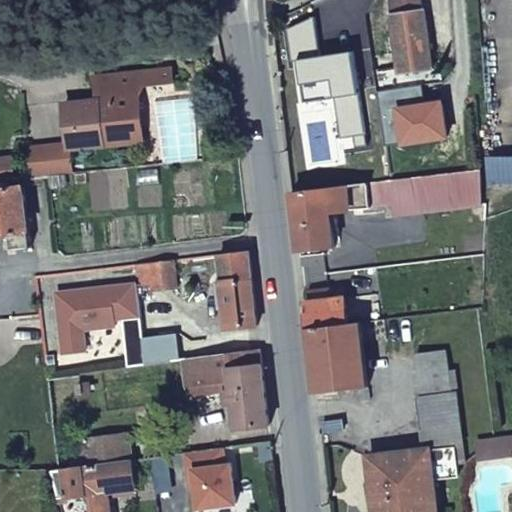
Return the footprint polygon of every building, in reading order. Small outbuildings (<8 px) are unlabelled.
[(390,0),(401,74),(434,71),(424,0),(390,0)] [(173,71),(158,72),(160,84),(174,83),(173,71)] [(158,72),(143,74),(145,86),(160,84),(158,72)] [(104,101),(65,105),(70,146),(30,150),(34,179),(50,178),(67,176),(74,175),(71,150),(145,142),(140,98),(145,86),(143,74),(96,79),(97,92),(103,91),(104,101)] [(16,129),(12,99),(0,100),(0,130),(0,131),(16,129)] [(13,159),(0,160),(0,176),(1,183),(16,181),(13,159)] [(483,207),(482,171),(421,178),(424,207),(424,214),(483,207)] [(50,178),(51,189),(68,188),(67,176),(50,178)] [(424,207),(421,178),(370,184),(373,210),(373,213),(424,207)] [(373,210),(370,184),(295,192),(302,254),(337,250),(333,215),(373,210)] [(24,187),(0,191),(0,237),(6,236),(8,251),(32,248),(24,187)] [(250,251),(221,254),(225,283),(217,284),(221,308),(227,307),(231,329),(259,325),(250,251)] [(179,286),(176,270),(175,260),(138,264),(140,284),(140,285),(154,284),(155,290),(179,286)] [(143,316),(140,284),(60,294),(68,355),(90,352),(87,330),(120,326),(119,315),(127,314),(127,318),(143,316)] [(311,330),(349,325),(347,303),(347,300),(331,301),(330,291),(311,293),(313,304),(308,305),(311,330)] [(386,321),(390,320),(388,300),(388,296),(347,303),(349,325),(386,321)] [(390,320),(426,316),(425,308),(415,309),(413,298),(388,300),(390,320)] [(143,316),(127,318),(134,368),(149,366),(143,316)] [(388,332),(386,321),(349,325),(311,330),(319,394),(354,389),(355,395),(363,395),(363,404),(372,400),(365,335),(388,332)] [(271,425),(261,351),(203,359),(189,360),(196,395),(226,391),(228,405),(234,404),(238,430),(271,425)] [(463,426),(449,352),(417,356),(424,396),(417,397),(422,432),(463,426)] [(321,421),(323,436),(338,434),(337,420),(321,421)] [(82,440),(85,465),(133,460),(130,434),(82,440)] [(511,438),(504,440),(480,443),(482,461),(511,456),(511,438)] [(456,448),(459,466),(470,464),(467,441),(456,442),(456,448)] [(260,444),(262,463),(275,461),(272,443),(260,444)] [(440,511),(437,480),(460,478),(459,466),(456,448),(371,458),(374,487),(380,487),(382,511),(440,511)] [(224,449),(188,454),(190,472),(196,471),(198,490),(201,508),(238,504),(233,465),(226,466),(224,449)] [(85,465),(49,469),(54,487),(67,486),(136,478),(133,460),(85,465)] [(196,471),(190,472),(192,490),(198,490),(196,471)] [(111,511),(110,493),(137,489),(136,478),(67,486),(70,511),(111,511)]
